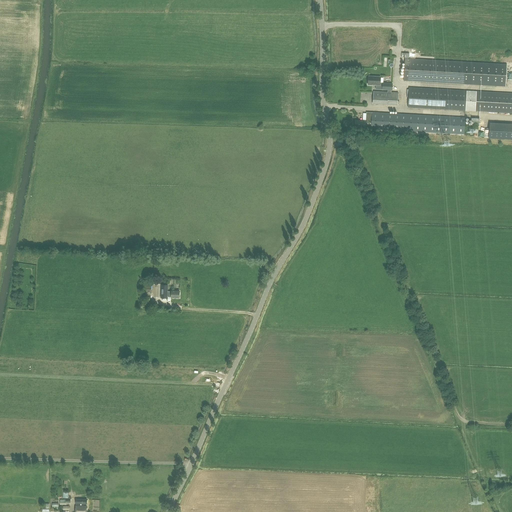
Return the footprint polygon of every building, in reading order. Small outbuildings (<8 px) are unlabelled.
[(403,81),(505,86),(507,64),(405,58),(403,81)] [(368,76),(368,85),(375,85),(376,85),(375,89),(383,89),(383,83),(380,83),(380,77),(368,76)] [(511,93),(409,87),(409,89),(408,97),(408,107),(511,113),(511,93)] [(373,91),(373,103),(397,105),(398,93),(373,91)] [(371,129),(375,129),(381,129),(464,134),(465,117),(372,112),(366,112),(366,120),(365,128),(371,128),(371,129)] [(366,120),(355,120),(355,128),(358,128),(358,131),(359,132),(362,132),(363,131),(363,128),(365,129),(365,128),(366,120)] [(511,123),(490,123),(489,138),(511,139),(511,123)] [(151,298),(151,294),(147,294),(146,294),(146,293),(146,289),(147,289),(148,289),(151,289),(151,285),(143,285),(142,297),(151,298)] [(171,296),(171,298),(179,298),(179,291),(171,291),(167,291),(168,285),(161,285),(161,297),(167,297),(167,296),(171,296)] [(86,511),(87,506),(84,506),(84,504),(87,504),(87,499),(75,499),(75,504),(76,504),(76,505),(75,511),(86,511)]
